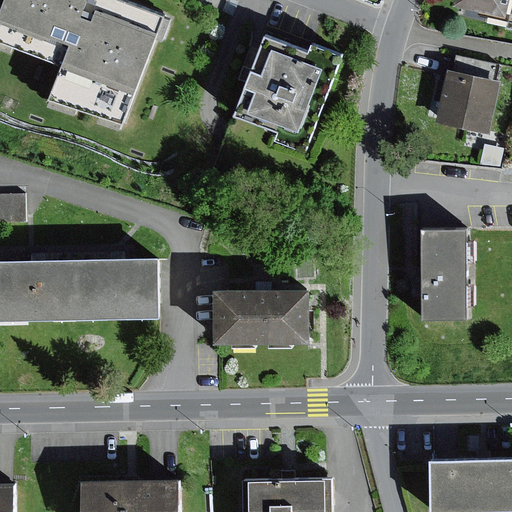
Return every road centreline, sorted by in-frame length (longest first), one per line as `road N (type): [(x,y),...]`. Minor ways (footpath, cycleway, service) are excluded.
road 1 (residential): [(374,401),(0,408)]
road 2 (residential): [(374,401),(380,111),(394,30)]
road 3 (residential): [(511,399),(374,401)]
